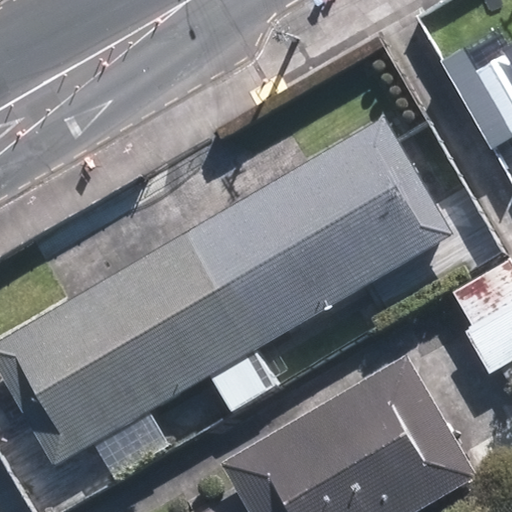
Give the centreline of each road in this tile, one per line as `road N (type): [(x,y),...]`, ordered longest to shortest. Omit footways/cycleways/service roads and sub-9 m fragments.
road 1 (secondary): [(145,26),(0,154)]
road 2 (secondary): [(0,63),(145,26)]
